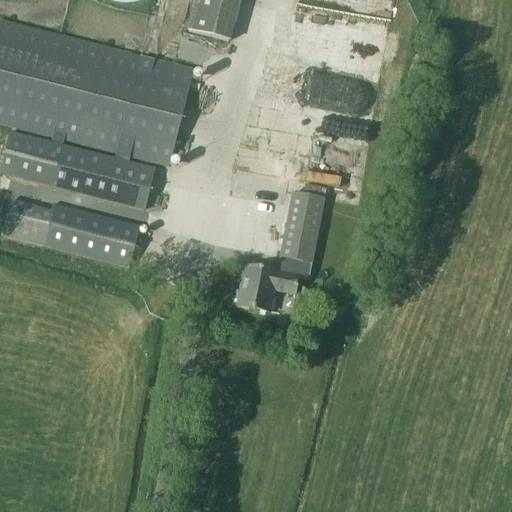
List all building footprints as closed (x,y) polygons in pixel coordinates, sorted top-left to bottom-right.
[(238,0),(196,0),(188,33),(227,43),(238,0)] [(9,134),(0,170),(0,175),(142,212),(152,171),(127,165),(129,159),(167,168),(192,72),(0,22),(0,125),(115,155),(113,161),(9,134)] [(379,114),(357,111),(353,132),(376,136),(379,114)] [(307,282),(321,209),(322,201),(290,195),(278,260),(275,274),(243,268),(236,309),(268,315),(272,292),(294,296),(297,280),(307,282)] [(11,203),(3,238),(128,269),(138,227),(52,206),(50,213),(11,203)]
